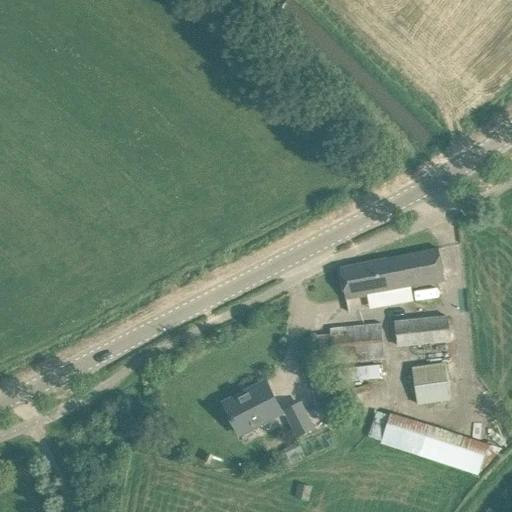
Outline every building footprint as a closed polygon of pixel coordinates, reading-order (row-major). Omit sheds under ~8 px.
[(446,280),(439,248),(341,268),(347,298),(446,280)] [(447,315),(393,321),(396,346),(449,340),(447,315)] [(317,358),(332,357),(332,359),(383,356),(382,325),(330,328),(330,334),(316,335),(317,358)] [(445,362),(413,367),(418,404),(451,400),(445,362)] [(338,369),(339,381),(365,379),(364,366),(338,369)] [(344,406),(335,384),(318,392),(331,424),(301,436),(309,456),(357,436),(344,406)] [(283,412),(269,386),(242,399),(240,395),(224,403),(240,434),(283,412)] [(300,403),(286,410),(299,435),(313,428),(300,403)] [(378,439),(387,412),(377,409),(369,436),(378,439)] [(486,441),(389,411),(379,443),(476,473),(486,441)] [(298,443),(285,449),(290,458),(302,451),(298,443)] [(298,484),(296,498),(308,500),(310,486),(298,484)]
